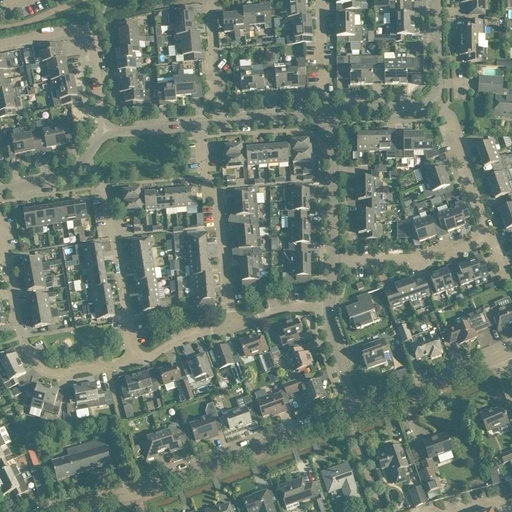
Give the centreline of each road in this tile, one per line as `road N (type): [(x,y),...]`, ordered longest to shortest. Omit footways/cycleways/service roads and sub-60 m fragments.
road 1 (tertiary): [(50,511),(138,492),(356,412)]
road 2 (residential): [(0,217),(16,316),(33,363),(64,374),(136,362)]
road 3 (residential): [(136,362),(104,181),(83,161)]
road 4 (residential): [(232,329),(201,126)]
road 5 (unclassified): [(100,133),(92,42),(65,30),(0,44)]
road 6 (tertiary): [(356,412),(505,355)]
road 7 (residential): [(334,262),(421,259),(487,236)]
road 8 (residential): [(487,236),(451,117),(433,101)]
road 9 (residential): [(334,262),(328,115)]
road 10 (residential): [(209,0),(219,125)]
